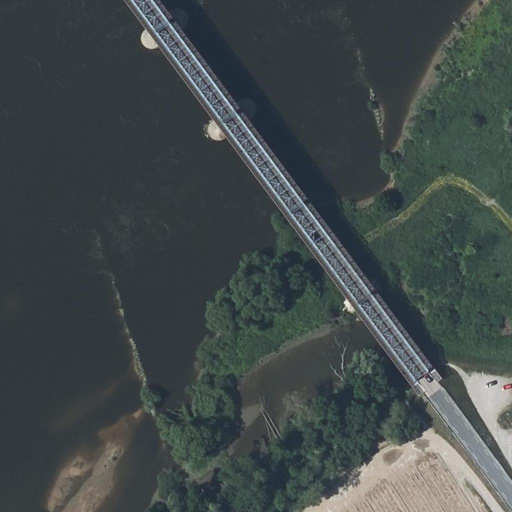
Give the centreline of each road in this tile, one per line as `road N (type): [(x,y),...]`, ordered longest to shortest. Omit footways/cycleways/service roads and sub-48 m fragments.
road 1 (tertiary): [(511,494),(142,0)]
road 2 (track): [(509,444),(459,369),(443,363),(411,379),(404,395),(433,435)]
road 3 (track): [(433,435),(382,456),(312,511)]
